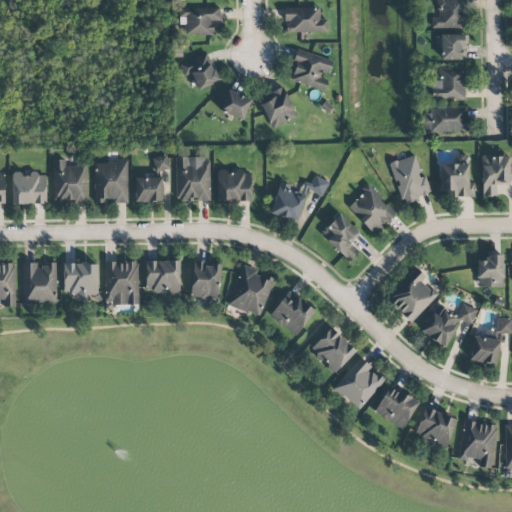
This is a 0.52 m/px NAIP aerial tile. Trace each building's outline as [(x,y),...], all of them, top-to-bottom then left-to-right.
[(436,0),(437,18),(431,18),(431,28),(465,27),(464,0),(436,0)] [(219,7),(179,8),(179,26),(183,26),(183,36),(213,35),(213,21),(220,21),(219,7)] [(285,33),(327,32),(327,20),(319,20),(319,7),(284,8),(285,33)] [(440,59),(466,60),(466,35),(441,35),(440,59)] [(289,79),(323,91),(334,62),(299,50),(289,79)] [(190,75),(198,90),(219,80),(205,53),(178,66),(184,77),(190,75)] [(464,100),(465,68),(440,68),(439,81),(431,81),(431,99),(464,100)] [(270,92),(273,98),(260,105),(272,129),(297,117),(282,86),(270,92)] [(242,121),(251,99),(228,90),(219,111),(242,121)] [(467,106),(429,107),(430,115),(424,115),(424,133),(468,132),(467,106)] [(155,171),(169,169),(167,155),(153,157),(155,171)] [(432,194),(425,176),(422,177),(414,155),(388,164),(403,204),(432,194)] [(481,197),(496,196),(496,183),(511,182),(511,166),(509,167),(509,156),(481,156),(481,197)] [(209,158),(174,158),(175,201),(210,201),(209,158)] [(52,160),(54,204),(87,203),(86,166),(65,166),(65,160),(52,160)] [(128,202),(127,162),(93,162),(94,203),(128,202)] [(440,165),(440,191),(452,191),(452,198),(474,197),(474,182),(468,182),(468,164),(440,165)] [(216,201),(251,202),(252,172),(217,171),(216,201)] [(12,204),(46,204),(45,172),(11,173),(12,204)] [(270,214),(298,221),(306,191),(323,195),(327,180),(313,176),(311,184),(304,182),(302,191),(278,185),(270,214)] [(162,202),(162,177),(134,178),(135,202),(162,202)] [(375,235),(397,211),(369,185),(347,209),(375,235)] [(348,261),(357,252),(349,244),(359,233),(339,213),(319,234),(348,261)] [(503,255),(487,255),(487,261),(477,261),(477,287),(502,288),(503,255)] [(180,291),(179,261),(144,262),(145,292),(180,291)] [(220,265),(205,264),(205,261),(192,261),(190,296),(218,298),(220,265)] [(104,262),(104,305),(138,305),(137,262),(104,262)] [(38,263),(22,263),(23,304),(56,303),(55,263),(38,263)] [(63,264),(63,294),(76,293),(76,301),(89,301),(89,293),(97,293),(97,263),(63,264)] [(15,264),(0,264),(0,302),(0,307),(14,307),(15,264)] [(274,278),(243,266),(227,304),(258,317),(274,278)] [(425,277),(416,268),(386,299),(411,322),(437,295),(422,281),(425,277)] [(269,319),(298,335),(313,308),(295,297),(293,300),(282,294),(269,319)] [(436,305),(420,333),(444,348),(461,320),(469,325),(477,312),(463,304),(456,317),(436,305)] [(511,319),(497,319),(497,333),(511,333),(511,319)] [(332,374),(355,353),(332,327),(309,349),(332,374)] [(496,364),(499,340),(472,337),(470,361),(496,364)] [(384,377),(357,357),(333,390),(360,410),(384,377)] [(374,414),(404,429),(418,401),(388,386),(374,414)] [(446,447),(456,420),(425,407),(414,434),(446,447)] [(496,425),(463,421),(458,459),(478,461),(478,467),(491,468),(496,425)]
